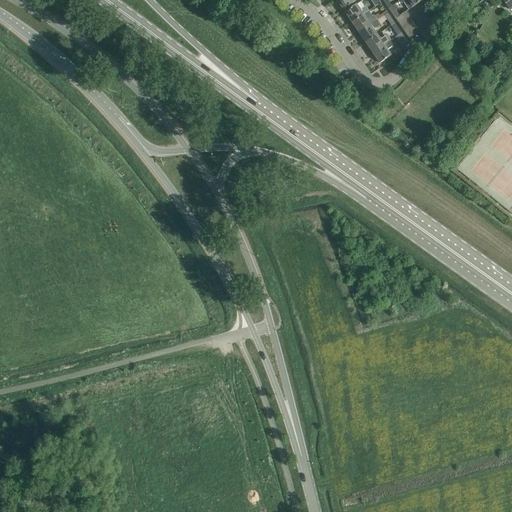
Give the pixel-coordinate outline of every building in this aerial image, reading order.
[(337,0),(339,3),(337,5),(341,11),(355,1),(353,0),(337,0)] [(392,6),(388,0),(382,0),(389,8),(392,6)] [(422,0),(401,0),(400,1),(401,2),(404,2),(409,10),(413,7),(422,0)] [(511,0),(503,0),(510,10),(511,8),(511,0)] [(349,18),(352,22),(369,10),(366,6),(361,10),(357,4),(343,13),(347,19),(349,18)] [(373,16),(369,10),(352,22),(359,32),(377,20),(374,15),(373,16)] [(395,18),(399,24),(411,16),(407,11),(395,18)] [(388,13),(385,15),(391,25),(395,23),(388,13)] [(402,29),(414,21),(411,16),(399,24),(402,29)] [(359,32),(366,42),(377,34),(374,30),(381,25),(377,20),(359,32)] [(414,21),(402,29),(406,34),(417,26),(414,21)] [(421,30),(417,26),(406,34),(409,38),(421,30)] [(409,43),(403,35),(402,33),(396,37),(403,47),(409,43)] [(380,38),(377,34),(366,42),(373,52),(390,41),(386,35),(380,38)] [(393,46),(390,41),(373,52),(380,63),(391,55),(388,50),(393,46)]
